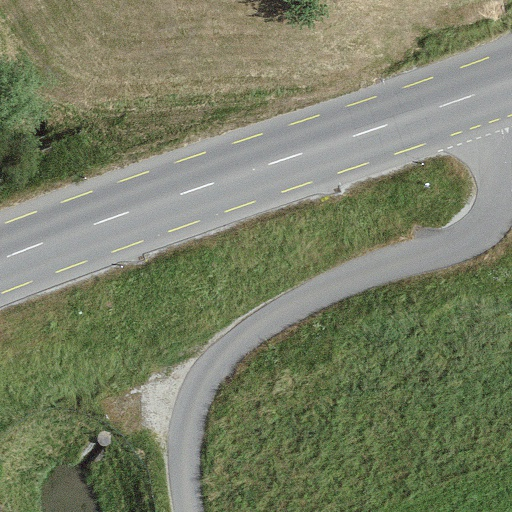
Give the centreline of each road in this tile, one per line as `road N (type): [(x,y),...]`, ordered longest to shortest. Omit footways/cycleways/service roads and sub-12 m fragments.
road 1 (residential): [(493,89),(509,153),(489,219),(454,244),(336,283),(237,338),(194,393),(184,432),(188,511)]
road 2 (secondary): [(0,259),(493,89)]
